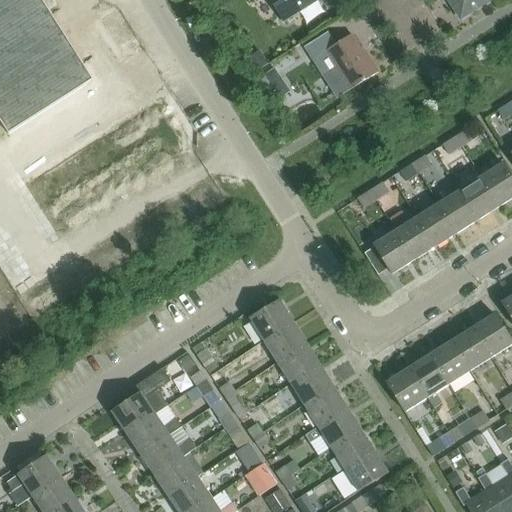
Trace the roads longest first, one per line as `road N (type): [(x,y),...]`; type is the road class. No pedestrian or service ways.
road 1 (unclassified): [(0,456),(307,250)]
road 2 (unclassified): [(307,250),(149,0)]
road 3 (residential): [(365,340),(511,248)]
